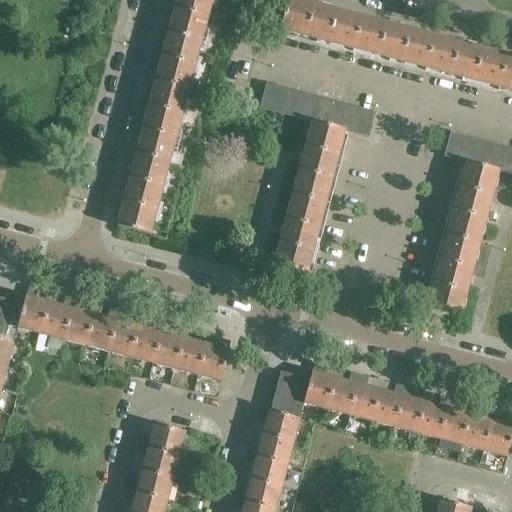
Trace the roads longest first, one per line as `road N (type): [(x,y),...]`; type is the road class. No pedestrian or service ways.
road 1 (residential): [(82,260),(154,0)]
road 2 (residential): [(351,333),(410,94)]
road 3 (residential): [(106,511),(138,393),(244,419)]
road 4 (residential): [(410,94),(253,54),(245,44),(257,0)]
road 5 (residential): [(271,311),(82,260)]
road 6 (residential): [(511,377),(351,333)]
road 7 (residential): [(511,490),(438,472),(423,482),(415,511)]
